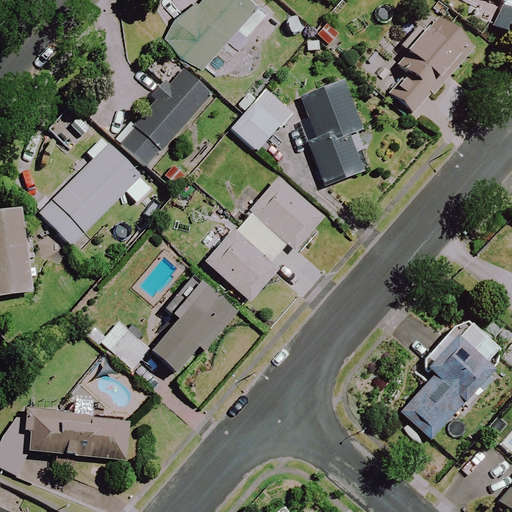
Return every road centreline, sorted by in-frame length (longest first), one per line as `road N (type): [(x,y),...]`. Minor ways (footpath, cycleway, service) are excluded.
road 1 (residential): [(276,398),(511,129)]
road 2 (residential): [(276,398),(404,511)]
road 3 (residential): [(177,511),(276,398)]
